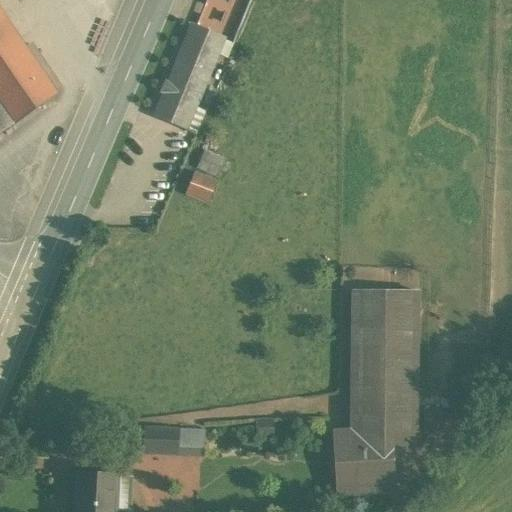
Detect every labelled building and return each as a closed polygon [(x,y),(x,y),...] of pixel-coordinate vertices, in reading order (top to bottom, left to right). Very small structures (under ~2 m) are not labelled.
[(0,0),(0,131),(56,95),(54,92),(60,88),(31,45),(24,50),(0,13),(0,0)] [(210,0),(202,20),(239,36),(253,0),(210,0)] [(223,40),(192,27),(156,116),(187,129),(223,40)] [(225,137),(209,132),(194,176),(218,185),(225,165),(216,162),(225,137)] [(372,291),(372,292),(355,292),(354,291),(353,291),(353,294),(354,294),(353,309),(353,313),(353,327),(353,332),(353,346),(352,346),(352,350),(353,350),(353,365),(352,365),(352,369),(353,369),(352,384),(352,388),(352,402),(352,406),(352,407),(352,421),(351,425),(352,425),(352,431),(334,433),(338,495),(392,492),(391,470),(415,468),(412,429),(414,429),(414,426),(415,426),(415,421),(414,421),(414,407),(415,407),(415,402),(414,402),(415,388),(415,384),(415,369),(415,365),(415,350),(416,346),(415,346),(415,331),(416,331),(416,327),(415,327),(415,313),(416,313),(416,308),(415,308),(416,294),(416,292),(415,292),(398,292),(372,291)] [(177,430),(146,429),(145,453),(176,454),(176,448),(177,430)] [(204,432),(177,430),(176,448),(203,450),(204,432)] [(117,476),(77,474),(75,511),(130,511),(131,510),(115,509),(117,476)]
